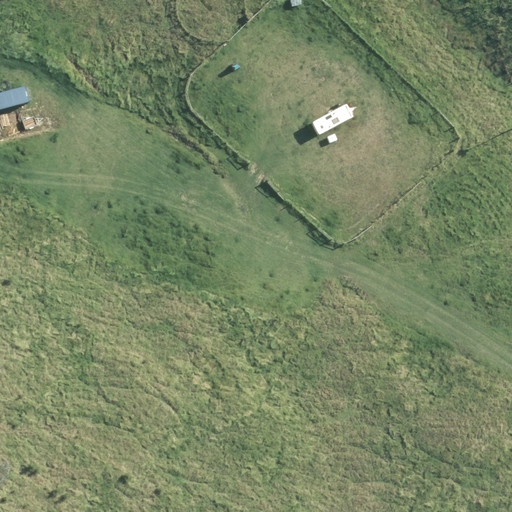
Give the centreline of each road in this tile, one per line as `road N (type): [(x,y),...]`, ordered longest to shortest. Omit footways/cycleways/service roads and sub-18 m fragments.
road 1 (track): [(511,362),(361,269),(119,184),(0,167)]
road 2 (track): [(55,88),(241,226)]
